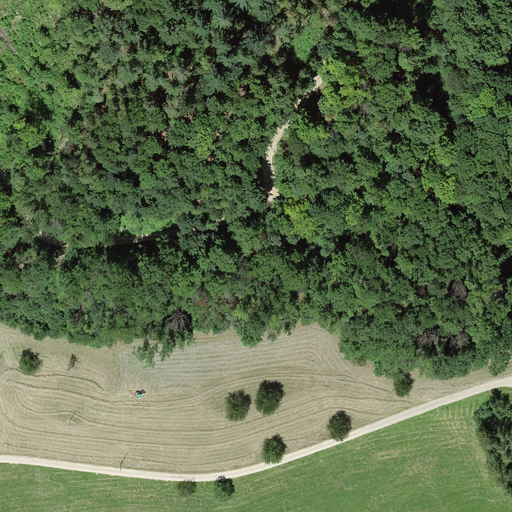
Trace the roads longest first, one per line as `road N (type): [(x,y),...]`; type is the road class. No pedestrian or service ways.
road 1 (track): [(0,459),(210,477),(511,379)]
road 2 (track): [(0,147),(28,225),(55,246),(178,232),(243,215),(264,201)]
road 3 (track): [(264,201),(378,163),(468,88)]
road 4 (track): [(264,201),(279,135),(332,52),(349,0)]
